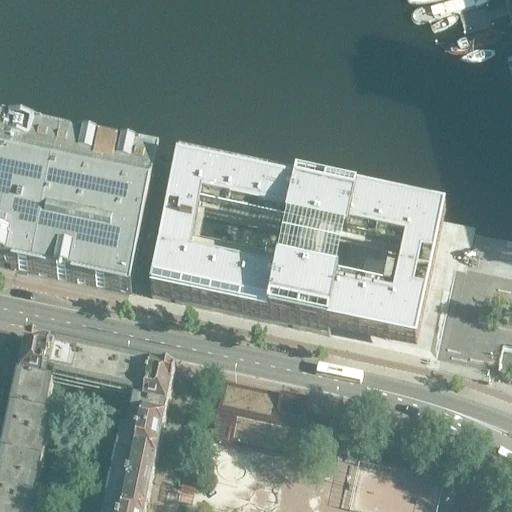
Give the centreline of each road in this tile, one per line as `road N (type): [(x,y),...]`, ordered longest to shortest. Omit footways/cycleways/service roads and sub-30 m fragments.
road 1 (primary): [(316,377),(10,308)]
road 2 (primary): [(316,377),(511,455)]
road 3 (primary): [(511,425),(385,385),(316,377)]
